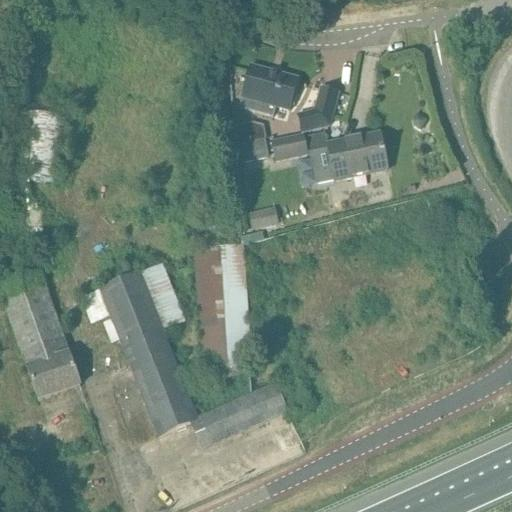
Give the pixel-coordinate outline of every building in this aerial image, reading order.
[(239,110),(273,119),(276,108),(290,112),(291,107),(293,108),(297,95),(295,95),(298,81),(250,68),(239,110)] [(328,128),(337,95),(321,91),(314,113),(297,118),(301,135),(328,128)] [(417,115),(412,121),(414,129),(420,133),(427,122),(417,115)] [(16,183),(57,188),(64,122),(24,117),(16,183)] [(2,134),(9,135),(10,124),(4,123),(2,134)] [(302,137),(270,143),(275,165),(307,158),(308,158),(304,136),(302,137)] [(328,151),(309,155),(316,187),(335,183),(387,172),(380,136),(327,147),(328,151)] [(265,141),(236,147),(240,166),(269,160),(265,141)] [(1,151),(2,167),(12,167),(12,151),(1,151)] [(263,213),(247,217),(250,233),(267,229),(263,213)] [(263,232),(242,238),(242,246),(265,240),(263,232)] [(250,371),(243,247),(193,252),(200,370),(203,370),(211,388),(250,371)] [(202,450),(287,413),(275,386),(197,421),(162,333),(184,325),(162,269),(81,301),(90,326),(111,318),(159,439),(191,425),(202,450)] [(0,296),(38,403),(80,388),(40,277),(0,291),(0,296)]
